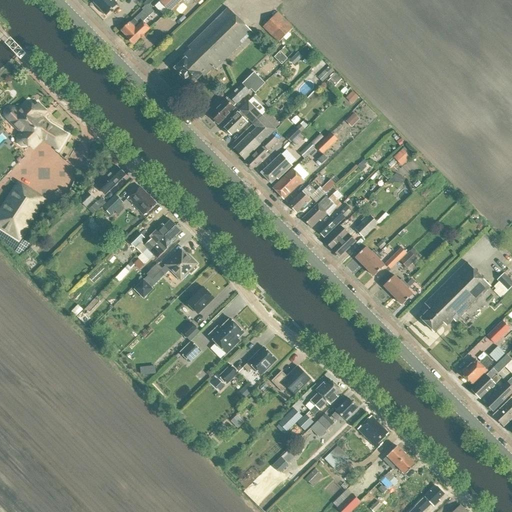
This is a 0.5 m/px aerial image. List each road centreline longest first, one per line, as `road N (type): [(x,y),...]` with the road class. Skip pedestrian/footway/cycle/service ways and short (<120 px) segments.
road 1 (residential): [(480,511),(350,381),(267,318),(193,225),(0,31)]
road 2 (secondary): [(511,462),(56,0)]
